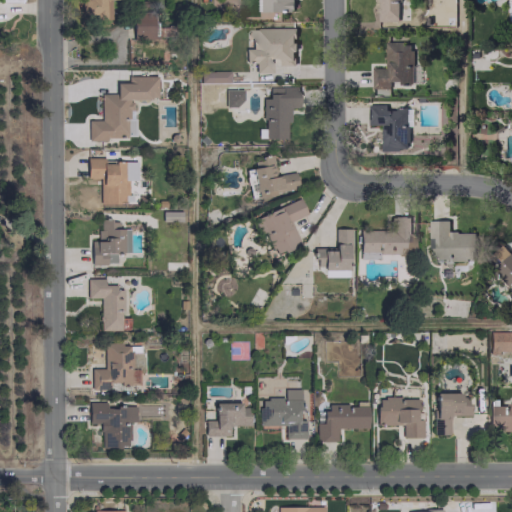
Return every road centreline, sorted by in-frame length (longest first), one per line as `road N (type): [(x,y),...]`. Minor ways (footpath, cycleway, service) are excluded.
road 1 (secondary): [(0,476),(511,474)]
road 2 (secondary): [(49,0),(52,476)]
road 3 (residential): [(337,181),(333,0)]
road 4 (residential): [(337,181),(458,179),(511,195)]
